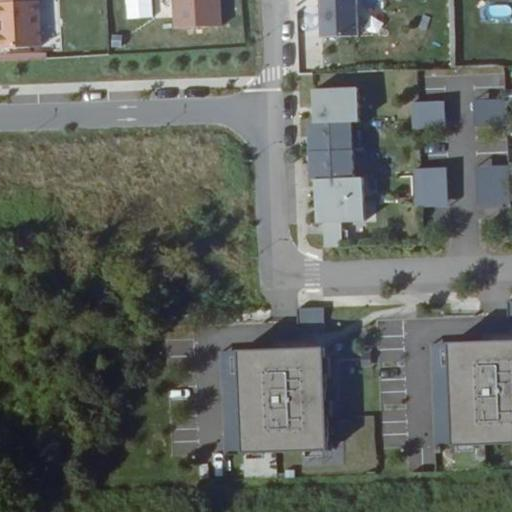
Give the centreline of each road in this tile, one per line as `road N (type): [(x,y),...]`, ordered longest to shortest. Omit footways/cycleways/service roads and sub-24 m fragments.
road 1 (residential): [(0,116),(275,105)]
road 2 (residential): [(279,275),(511,264)]
road 3 (residential): [(275,105),(279,275)]
